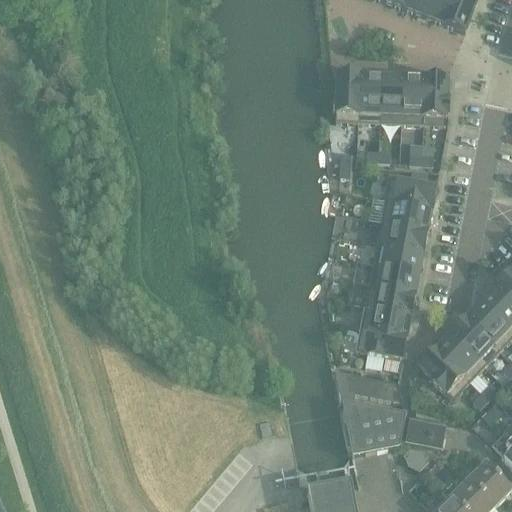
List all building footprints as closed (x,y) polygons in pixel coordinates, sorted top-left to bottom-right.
[(385,0),(383,6),(403,13),(408,0),(385,0)] [(408,0),(403,13),(423,21),(431,0),(408,0)] [(431,0),(423,21),(444,29),(454,0),(431,0)] [(454,0),(444,29),(465,37),(478,0),(454,0)] [(361,80),(337,80),(335,127),(359,128),(361,81),(361,80)] [(382,82),(361,81),(359,128),(381,129),(382,82)] [(403,83),(382,82),(381,129),(401,130),(403,83)] [(423,83),(403,83),(401,130),(421,131),(423,83)] [(447,84),(425,83),(423,131),(445,132),(446,120),(448,120),(449,103),(447,103),(447,84)] [(378,168),(378,158),(366,157),(366,167),(378,168)] [(390,169),(390,159),(378,158),(378,168),(390,169)] [(350,171),(351,161),(341,160),(341,171),(350,171)] [(421,171),(422,161),(410,160),(409,170),(421,171)] [(433,172),(433,162),(422,161),(421,171),(433,172)] [(350,171),(341,171),(340,181),(350,182),(350,171)] [(436,193),(389,183),(384,207),(431,216),(436,193)] [(431,216),(384,207),(381,226),(427,235),(431,216)] [(428,235),(427,235),(381,226),(376,249),(386,251),(423,258),(428,235)] [(419,278),(423,258),(386,251),(382,271),(419,278)] [(419,278),(382,271),(378,291),(415,299),(419,278)] [(511,277),(511,276),(494,293),(495,294),(511,310),(511,277)] [(415,299),(378,291),(368,290),(364,313),(410,322),(411,322),(415,299)] [(511,310),(495,294),(481,308),(511,338),(511,310)] [(511,344),(511,338),(481,308),(466,323),(500,356),(511,344)] [(410,322),(364,313),(360,332),(407,341),(410,322)] [(500,356),(466,323),(449,340),(450,340),(484,373),(500,356)] [(407,341),(360,332),(356,355),(367,358),(367,360),(384,363),(384,361),(403,365),(407,341)] [(484,373),(450,340),(436,354),(470,387),(484,373)] [(470,387),(436,354),(420,371),(433,384),(432,386),(444,398),(445,396),(454,404),(470,387)] [(510,383),(511,381),(511,368),(503,376),(510,383)] [(351,379),(343,377),(347,397),(355,399),(351,379)] [(359,381),(351,379),(355,399),(363,400),(359,381)] [(367,382),(359,381),(363,400),(370,402),(367,382)] [(374,384),(367,382),(370,402),(378,403),(374,384)] [(382,385),(374,384),(378,403),(386,405),(382,385)] [(390,387),(382,385),(386,405),(394,406),(390,387)] [(398,388),(390,387),(394,406),(402,408),(398,388)] [(488,406),(496,397),(489,390),(481,399),(488,406)] [(480,414),(488,406),(481,399),(472,407),(480,414)] [(350,448),(352,461),(400,452),(406,420),(344,409),(342,409),(346,430),(344,431),(348,449),(350,448)] [(409,447),(442,454),(446,436),(413,429),(409,447)] [(511,441),(507,436),(499,444),(509,453),(500,461),(511,472),(511,441)] [(408,471),(419,476),(428,466),(423,456),(410,453),(403,460),(408,471)] [(470,485),(496,511),(511,495),(511,494),(486,469),(470,485)] [(453,502),(462,511),(494,511),(496,511),(470,485),(453,502)] [(355,511),(351,492),(351,491),(351,489),(340,491),(339,487),(330,489),(330,493),(307,498),(310,511),(355,511)] [(462,511),(453,502),(442,511),(462,511)]
